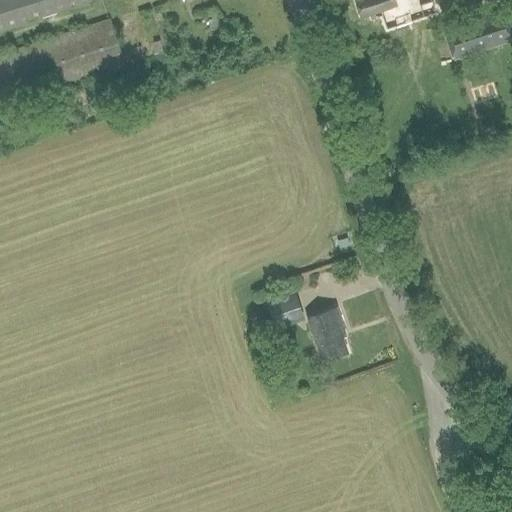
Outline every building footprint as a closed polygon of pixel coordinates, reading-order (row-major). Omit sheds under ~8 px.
[(0,0),(0,30),(95,0),(0,0)] [(387,13),(393,11),(397,9),(398,11),(423,2),(422,0),(354,0),(361,18),(369,15),(371,21),(387,15),(387,13)] [(511,33),(504,8),(443,28),(453,59),(511,39),(511,33)] [(110,18),(0,53),(0,108),(126,68),(110,18)] [(294,291),(265,301),(275,329),(304,319),(294,291)] [(322,360),(347,351),(342,338),(346,336),(336,308),(307,318),(322,360)]
